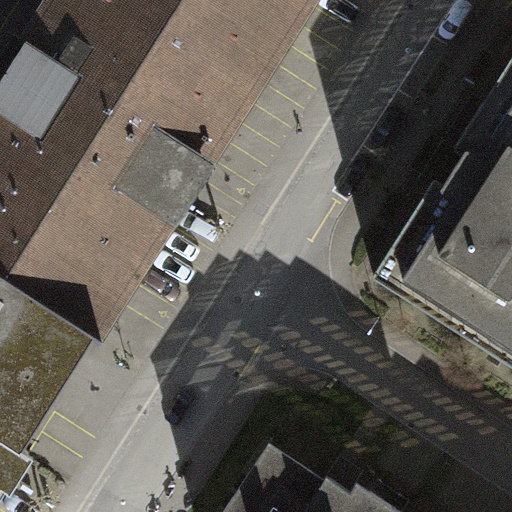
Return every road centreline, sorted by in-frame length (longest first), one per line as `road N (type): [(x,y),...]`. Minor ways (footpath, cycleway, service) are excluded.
road 1 (residential): [(251,295),(446,0)]
road 2 (residential): [(251,295),(511,469)]
road 3 (residential): [(117,511),(251,295)]
